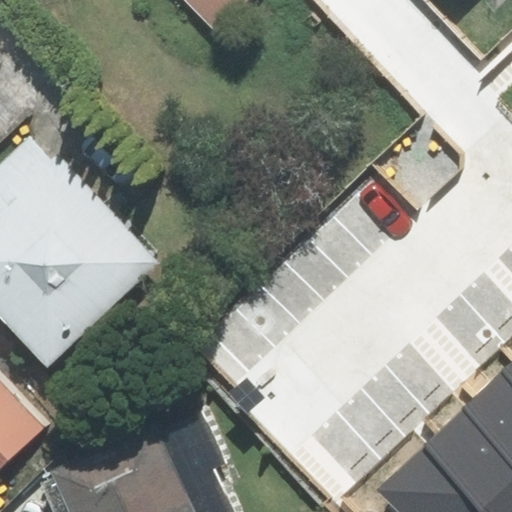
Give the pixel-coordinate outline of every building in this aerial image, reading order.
[(242,0),(185,0),(213,28),(242,0)] [(49,159),(29,137),(0,164),(0,205),(3,208),(0,210),(0,309),(51,364),(159,261),(56,152),(49,159)] [(511,360),(503,369),(511,378),(511,360)] [(464,406),(511,455),(511,378),(503,369),(464,406)] [(0,465),(43,426),(0,379),(0,465)] [(511,511),(511,455),(464,406),(428,441),(494,510),(496,511),(511,511)] [(199,408),(56,474),(73,511),(233,511),(213,469),(225,463),(199,408)] [(491,511),(494,510),(428,441),(377,489),(398,511),(491,511)]
